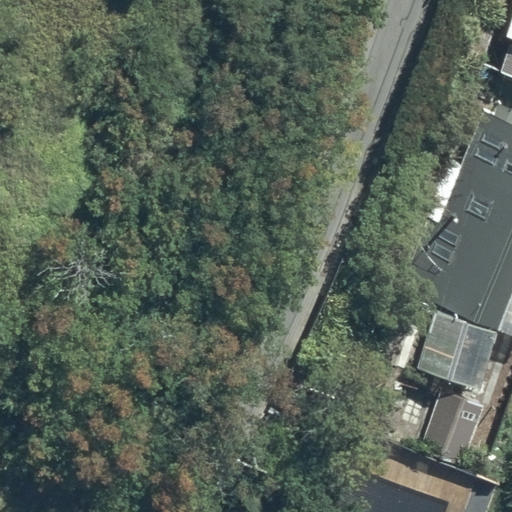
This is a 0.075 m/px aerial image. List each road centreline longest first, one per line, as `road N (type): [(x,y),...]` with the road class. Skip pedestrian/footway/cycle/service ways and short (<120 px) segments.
road 1 (residential): [(195,511),(295,317),(405,0)]
road 2 (trunk): [(511,261),(379,0)]
